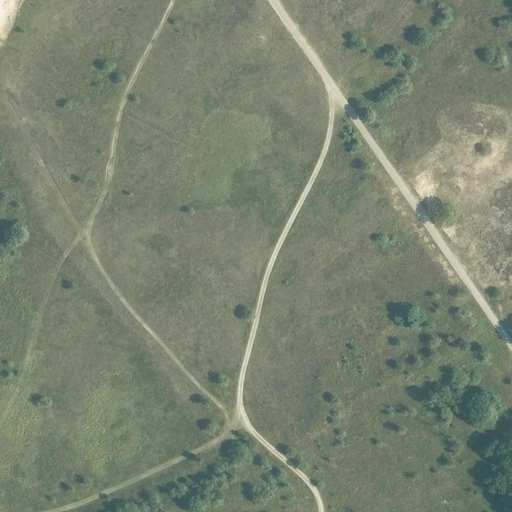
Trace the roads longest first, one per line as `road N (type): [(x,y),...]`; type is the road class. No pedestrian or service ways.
road 1 (track): [(51,511),(220,441),(230,428),(221,407),(105,276),(86,233),(106,186),(125,90),(172,0)]
road 2 (track): [(335,91),(323,157),(267,271),(239,404),(244,423),(310,484),(321,511)]
road 3 (track): [(511,347),(272,0)]
